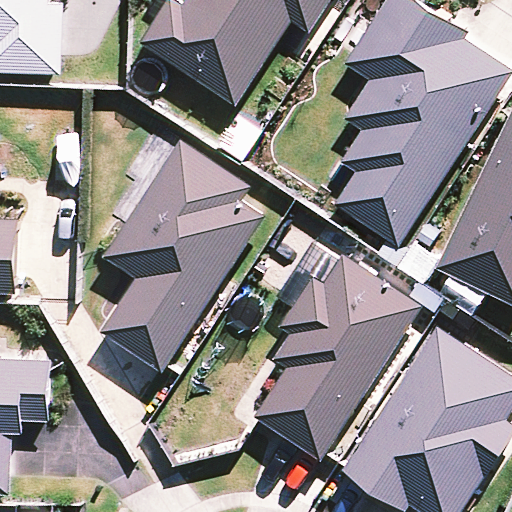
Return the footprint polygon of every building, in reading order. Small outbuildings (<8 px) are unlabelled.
[(0,0),(0,64),(65,67),(68,0),(0,0)] [(166,0),(144,34),(241,98),(296,14),(313,26),(330,0),(166,0)] [(338,196),(403,239),(511,73),(511,58),(468,30),(472,23),(436,0),(386,0),(349,55),(375,72),(351,109),(368,121),(346,153),(361,163),(338,196)] [(511,111),(441,259),(511,292),(511,111)] [(105,324),(166,364),(268,206),(247,192),(257,178),(185,132),(109,250),(141,270),(105,324)] [(0,285),(20,287),(23,210),(0,209),(0,285)] [(327,452),(426,298),(347,247),(329,274),(318,267),(284,318),(296,325),(279,352),(292,360),(260,409),(327,452)] [(511,408),(511,364),(440,319),(348,462),(411,502),(414,497),(437,511),(462,511),(511,435),(511,413),(510,412),(511,408)] [(55,352),(0,349),(0,487),(14,488),(16,424),(29,425),(29,413),(52,414),(55,352)]
